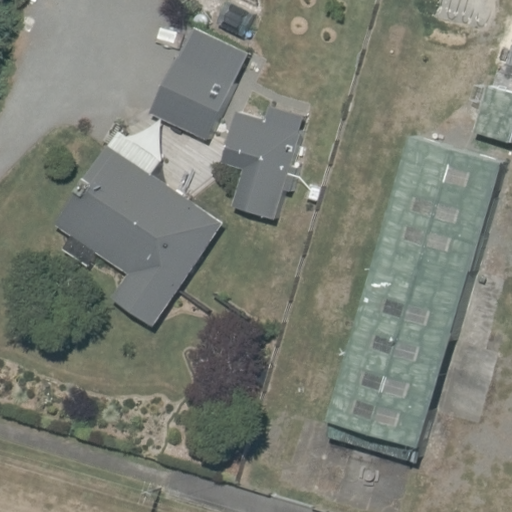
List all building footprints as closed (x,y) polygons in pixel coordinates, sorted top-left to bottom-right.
[(247,50),(187,24),(147,114),(207,140),(247,50)] [(473,131),(511,141),(511,91),(486,85),(473,131)] [(303,118),(237,99),(219,161),(242,167),(232,205),(274,217),(303,118)] [(511,234),(511,155),(422,130),(335,433),(446,465),(511,234)] [(117,132),(107,147),(56,225),(129,273),(112,298),(154,325),(222,222),(150,175),(160,160),(117,132)]
